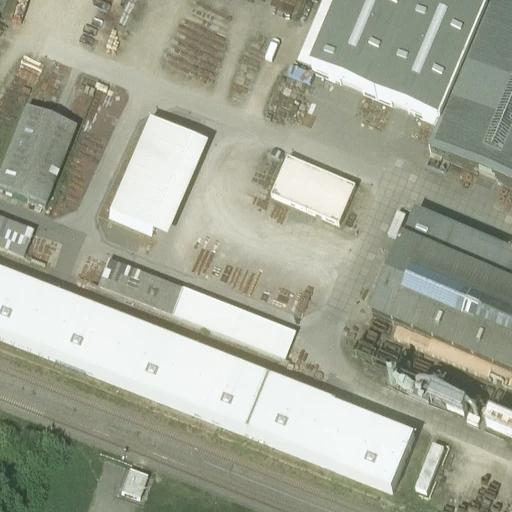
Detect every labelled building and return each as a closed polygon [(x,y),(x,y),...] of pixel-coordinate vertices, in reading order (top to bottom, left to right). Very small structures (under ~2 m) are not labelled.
[(490,17),(449,0),(344,0),(312,75),(442,130),(490,17)] [(511,5),(500,0),(497,0),(431,157),(511,191),(511,5)] [(23,113),(0,172),(0,194),(43,211),(74,133),(23,113)] [(148,126),(108,220),(151,238),(191,144),(148,126)] [(357,192),(287,163),(270,202),(340,232),(357,192)] [(511,256),(417,216),(373,320),(375,321),(373,325),(380,328),(382,324),(393,329),(388,340),(409,348),(414,338),(511,379),(511,386),(509,393),(511,394),(511,256)] [(32,239),(0,226),(0,253),(23,263),(32,239)] [(293,340),(106,266),(96,291),(284,365),(293,340)] [(0,342),(392,495),(414,440),(0,278),(0,342)] [(346,392),(301,374),(297,385),(342,403),(346,392)] [(511,425),(389,374),(384,388),(402,397),(511,444),(511,425)] [(432,446),(412,491),(426,497),(446,452),(432,446)] [(147,481),(129,475),(121,496),(139,502),(147,481)]
